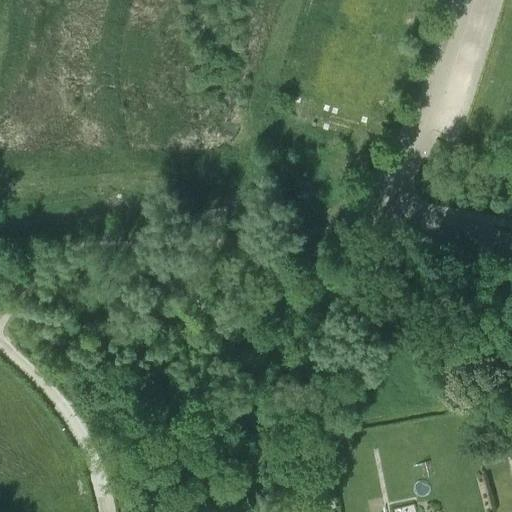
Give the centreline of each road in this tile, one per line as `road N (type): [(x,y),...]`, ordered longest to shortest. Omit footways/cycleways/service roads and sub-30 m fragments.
road 1 (residential): [(462,0),(430,101),(379,204)]
road 2 (unclassified): [(106,511),(69,415),(0,344)]
road 3 (residential): [(379,204),(511,245)]
